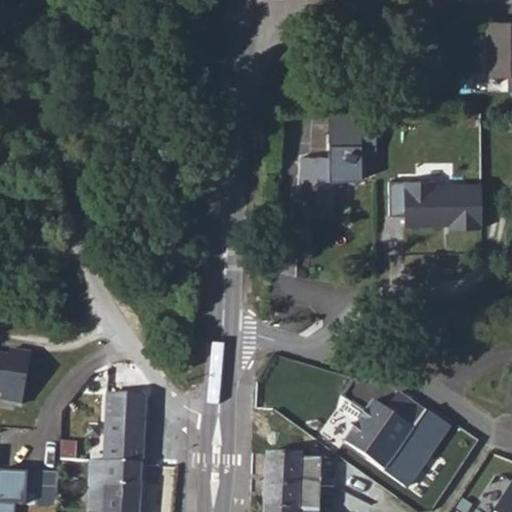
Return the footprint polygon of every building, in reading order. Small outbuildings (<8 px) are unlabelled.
[(511,27),(491,27),(490,83),(509,83),(509,98),(511,97),(511,27)] [(377,122),(328,122),(328,166),(301,166),(302,207),(312,207),(312,220),(337,220),(336,187),(362,187),(362,164),(362,155),(377,155),(377,122)] [(405,224),(481,225),(481,183),(390,183),(389,216),(406,216),(405,224)] [(0,395),(1,396),(0,402),(21,406),(29,355),(8,352),(7,358),(0,356),(0,395)] [(101,459),(81,458),(78,511),(132,511),(139,399),(105,397),(101,459)] [(454,438),(432,423),(402,403),(391,419),(376,409),(346,453),(368,468),(362,478),(386,495),(393,485),(412,498),(454,438)] [(304,472),(304,463),(268,462),(266,511),(322,511),(323,472),(304,472)] [(1,470),(0,470),(0,511),(19,511),(20,503),(30,503),(31,490),(43,490),(44,475),(31,475),(29,475),(29,478),(1,477),(1,470)] [(1,470),(1,477),(29,478),(29,475),(31,475),(31,471),(1,470)] [(511,511),(511,487),(494,511),(511,511)]
